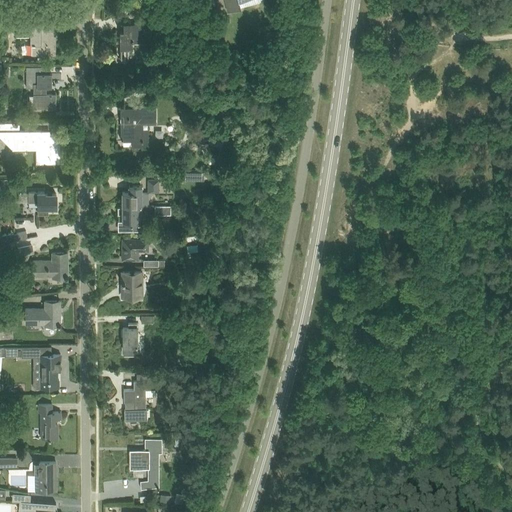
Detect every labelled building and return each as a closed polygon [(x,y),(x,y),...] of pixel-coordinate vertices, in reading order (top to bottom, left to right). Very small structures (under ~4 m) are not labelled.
[(239,0),(225,0),(228,11),(241,8),(239,0)] [(218,14),(205,18),(209,34),(223,29),(218,14)] [(16,36),(31,36),(31,44),(32,44),(32,54),(41,54),(56,54),(56,30),(50,30),(50,26),(51,26),(51,25),(41,25),(41,24),(30,24),(30,16),(25,16),(25,22),(17,22),(17,36),(16,36)] [(131,40),(151,40),(151,24),(131,24),(131,29),(120,29),(120,48),(131,48),(131,40)] [(128,61),(128,48),(120,48),(120,61),(128,61)] [(34,93),(33,104),(56,104),(56,93),(44,93),(44,87),(52,87),(52,73),(38,73),(38,66),(27,66),(27,87),(34,87),(34,93)] [(185,80),(160,81),(160,89),(185,89),(185,80)] [(121,122),(121,140),(132,140),(132,145),(142,144),(142,122),(148,122),(149,122),(155,122),(155,104),(136,105),(136,108),(121,108),(121,117),(123,117),(123,122),(121,122)] [(0,121),(0,135),(12,148),(12,149),(36,149),(36,151),(41,151),(41,163),(61,163),(61,155),(59,155),(59,147),(61,147),(59,147),(59,142),(61,142),(61,134),(42,135),(42,130),(20,130),(20,122),(0,121)] [(9,179),(0,178),(0,188),(9,188),(9,179)] [(160,192),(159,179),(148,179),(148,185),(149,192),(160,192)] [(149,206),(149,192),(141,192),(141,185),(134,185),(135,191),(123,191),(123,202),(129,203),(129,205),(141,205),(141,206),(149,206)] [(38,206),(38,212),(49,212),(49,207),(57,207),(56,193),(45,193),(45,191),(29,191),(29,201),(38,201),(38,206)] [(123,221),(130,221),(130,222),(141,222),(141,206),(141,205),(129,205),(129,203),(123,202),(123,221)] [(160,206),(160,214),(171,214),(171,205),(160,206)] [(11,232),(0,234),(0,236),(1,243),(28,237),(26,230),(11,233),(11,232)] [(148,250),(148,239),(123,238),(123,258),(138,259),(138,250),(148,250)] [(32,243),(17,246),(19,256),(34,253),(32,243)] [(64,251),(52,251),(53,259),(34,259),(34,275),(53,275),(53,277),(68,277),(68,264),(64,264),(64,251)] [(141,296),(141,271),(123,271),(123,280),(122,280),(122,283),(124,283),(124,288),(123,288),(123,296),(141,296)] [(15,295),(0,296),(0,305),(16,304),(15,295)] [(26,307),(26,323),(45,323),(45,325),(61,325),(60,313),(57,313),(57,300),(45,300),(45,307),(26,307)] [(137,354),(137,322),(128,322),(128,323),(130,323),(130,327),(123,327),(124,355),(137,354)] [(4,355),(21,355),(21,345),(4,345),(4,355)] [(21,356),(33,356),(33,345),(21,345),(21,355),(21,356)] [(40,354),(40,371),(40,379),(38,379),(38,387),(60,387),(60,379),(58,379),(58,369),(60,369),(60,370),(61,370),(61,364),(60,364),(60,360),(61,360),(61,353),(40,354)] [(166,379),(166,369),(164,369),(157,369),(157,379),(163,379),(166,379)] [(134,388),(124,389),(124,401),(125,401),(127,401),(127,408),(125,409),(124,409),(125,420),(147,419),(147,408),(146,408),(146,389),(155,389),(155,379),(150,380),(145,380),(137,380),(134,380),(134,388)] [(40,412),(40,437),(58,437),(58,422),(55,422),(55,418),(61,418),(61,411),(52,411),(52,403),(38,404),(38,412),(40,412)] [(141,488),(159,486),(159,452),(162,452),(162,438),(145,438),(145,450),(131,450),(131,467),(132,467),(132,468),(135,468),(135,467),(148,467),(148,479),(140,480),(141,488)] [(0,457),(0,465),(17,466),(17,457),(0,457)] [(36,473),(36,489),(56,489),(54,489),(54,474),(56,474),(56,461),(40,461),(40,460),(35,460),(35,462),(38,462),(38,473),(36,473)] [(10,484),(10,475),(1,475),(1,484),(10,484)] [(171,495),(160,494),(160,502),(170,503),(171,495)] [(57,511),(58,509),(56,509),(56,501),(30,500),(22,499),(22,507),(37,508),(36,510),(36,511),(57,511)]
